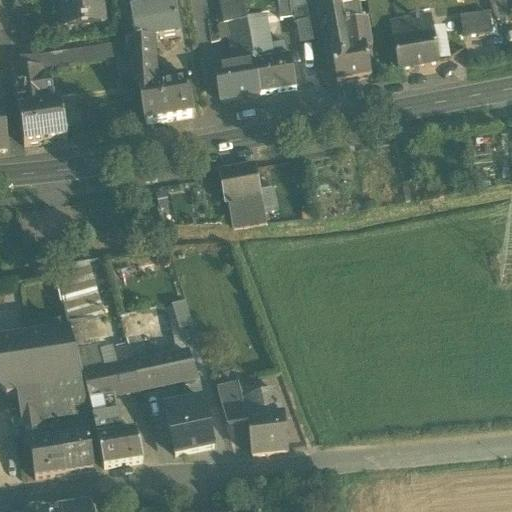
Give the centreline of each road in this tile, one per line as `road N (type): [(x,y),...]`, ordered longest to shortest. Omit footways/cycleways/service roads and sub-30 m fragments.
road 1 (secondary): [(0,175),(511,88)]
road 2 (residential): [(0,497),(511,448)]
